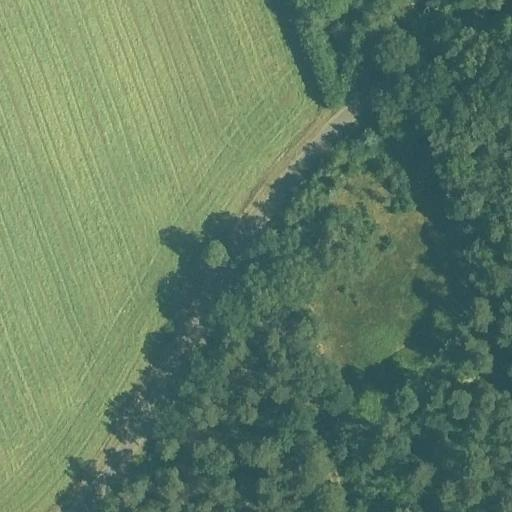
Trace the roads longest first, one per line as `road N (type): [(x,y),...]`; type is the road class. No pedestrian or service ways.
road 1 (unclassified): [(78,511),(309,151),(389,77),(498,0)]
road 2 (track): [(342,511),(291,355),(251,293),(227,274)]
